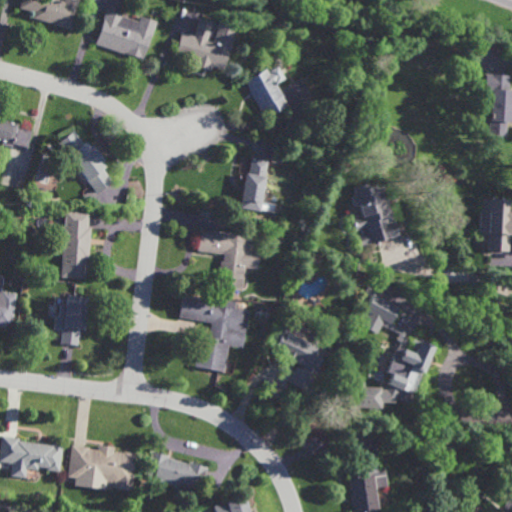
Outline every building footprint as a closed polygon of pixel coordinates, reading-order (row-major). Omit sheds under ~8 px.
[(59,0),(76,5),(70,30),(52,25),(53,24),(30,18),(32,12),(18,8),(19,0),(59,0)] [(137,21),(139,16),(155,21),(142,60),(94,44),(106,10),(137,21)] [(210,22),(204,41),(211,43),(218,20),(235,25),(222,69),(210,66),(209,71),(188,65),(189,62),(173,57),(180,32),(192,35),(197,18),(210,22)] [(264,118),(259,109),(258,109),(247,89),(248,89),(243,80),(264,68),(285,106),(264,118)] [(508,123),(504,123),(503,137),(485,137),(485,123),(475,123),(475,108),(486,109),(487,92),(481,92),(482,74),(506,75),(506,90),(509,90),(508,123)] [(25,149),(12,145),(11,149),(0,146),(0,119),(17,124),(16,128),(30,132),(25,149)] [(103,161),(100,163),(104,168),(102,170),(112,182),(96,194),(57,143),(73,131),(83,144),(85,143),(89,148),(92,146),(103,161)] [(272,214),(257,212),(257,213),(237,209),(243,174),(237,173),(240,157),(266,162),(259,202),(273,204),(272,214)] [(367,187),(375,185),(376,189),(383,187),(392,220),(385,222),(386,224),(393,222),(397,236),(358,248),(355,237),(360,235),(358,230),(354,231),(350,219),(360,216),(358,207),(356,207),(351,205),(350,200),(352,196),(354,195),(352,188),(366,184),(367,187)] [(505,212),(507,212),(506,220),(509,220),(508,236),(507,236),(506,254),(481,252),(482,241),(479,240),(477,238),(477,234),(476,234),(478,209),(480,210),(480,199),(506,201),(505,212)] [(88,260),(86,260),(85,280),(59,278),(64,212),(88,213),(87,228),(90,228),(88,260)] [(255,270),(243,268),(240,292),(215,289),(219,261),(221,262),(222,255),(196,252),(198,231),(247,236),(245,253),(257,255),(255,270)] [(313,261),(319,260),(320,271),(305,272),(304,258),(313,258),(313,261)] [(383,320),(358,306),(368,287),(393,301),(383,320)] [(240,349),(227,347),(223,371),(193,366),(198,337),(206,338),(209,323),(177,318),(181,295),(199,298),(199,299),(212,302),(212,304),(220,305),(219,307),(247,311),(240,349)] [(66,298),(66,297),(86,299),(83,332),(78,332),(76,347),(59,345),(63,307),(52,306),(53,297),(66,298)] [(11,329),(0,327),(0,302),(14,305),(11,329)] [(315,347),(325,352),(317,367),(314,365),(303,388),(288,381),(295,366),(305,371),(307,366),(299,363),(298,365),(295,363),(295,362),(291,360),(291,361),(287,359),(287,358),(284,356),(283,357),(279,356),(280,354),(272,350),(279,335),(284,338),(285,334),(301,342),(305,333),(319,340),(315,347)] [(431,356),(428,365),(425,370),(424,369),(423,369),(413,393),(399,387),(398,391),(394,400),(394,401),(382,401),(382,407),(381,407),(376,407),(376,409),(376,410),(367,410),(367,409),(367,406),(349,406),(349,387),(350,387),(350,380),(363,380),(363,386),(380,386),(380,388),(382,388),(384,388),(385,388),(387,383),(386,383),(392,369),(389,368),(387,367),(390,361),(392,361),(395,363),(397,359),(399,360),(402,351),(414,356),(419,343),(427,346),(430,347),(434,349),(431,356)] [(0,435),(17,437),(17,440),(50,444),(50,441),(61,443),(58,471),(45,469),(45,467),(36,466),(36,469),(25,468),(24,474),(9,472),(10,463),(0,461),(0,435)] [(448,459),(435,453),(440,443),(453,450),(448,459)] [(124,453),(124,451),(135,452),(131,490),(113,488),(114,482),(66,477),(70,444),(89,447),(88,448),(124,453)] [(188,463),(188,462),(205,466),(198,492),(187,489),(186,496),(172,492),(174,485),(143,476),(150,450),(168,455),(167,458),(188,463)] [(377,470),(384,469),(386,485),(374,486),(377,509),(358,511),(351,511),(347,478),(349,478),(347,467),(358,466),(357,454),(374,451),(377,470)] [(227,511),(224,501),(243,495),(248,511),(227,511)]
